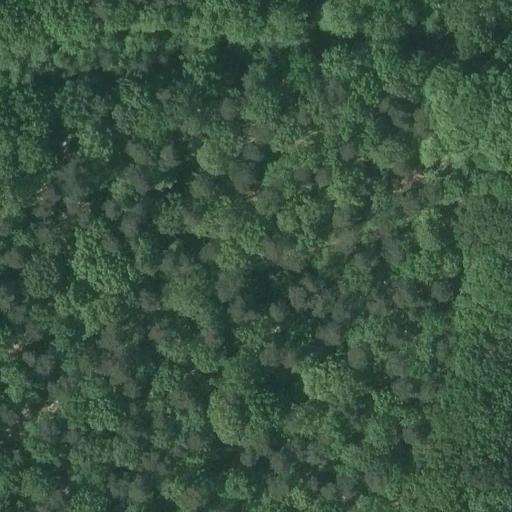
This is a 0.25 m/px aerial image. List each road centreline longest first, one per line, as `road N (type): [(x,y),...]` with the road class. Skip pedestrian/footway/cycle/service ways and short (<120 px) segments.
road 1 (track): [(488,375),(0,351)]
road 2 (track): [(164,0),(263,5),(511,55)]
road 3 (track): [(511,248),(461,511)]
